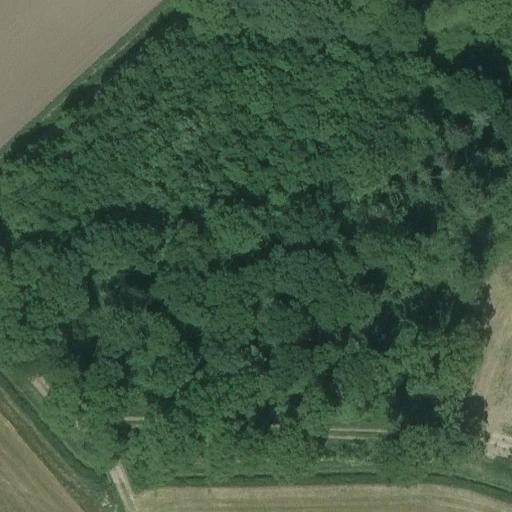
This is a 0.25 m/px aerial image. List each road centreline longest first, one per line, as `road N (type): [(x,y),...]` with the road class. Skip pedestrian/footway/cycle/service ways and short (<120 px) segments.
road 1 (track): [(0,338),(100,450),(422,443)]
road 2 (unclassified): [(0,181),(203,0)]
